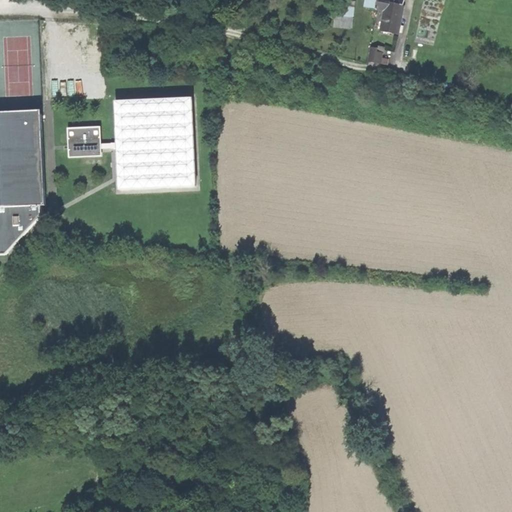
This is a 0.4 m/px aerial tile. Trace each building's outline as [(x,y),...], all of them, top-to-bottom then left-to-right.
[(350,17),(353,18),(355,2),(349,1),(348,0),(335,0),(333,26),(349,29),(350,17)] [(389,34),(398,36),(404,0),(367,0),(366,7),(376,11),(385,12),(382,33),(389,34)] [(378,50),(373,48),(369,62),(380,65),(382,58),(383,54),(378,53),(378,50)] [(116,150),(118,193),(197,190),(193,100),(114,103),(116,144),(116,150)] [(0,255),(6,255),(44,214),(44,212),(43,212),(43,206),(46,206),(42,114),(38,111),(0,112),(0,255)] [(69,129),(70,158),(103,158),(103,150),(116,150),(116,144),(102,144),(101,127),(69,129)]
